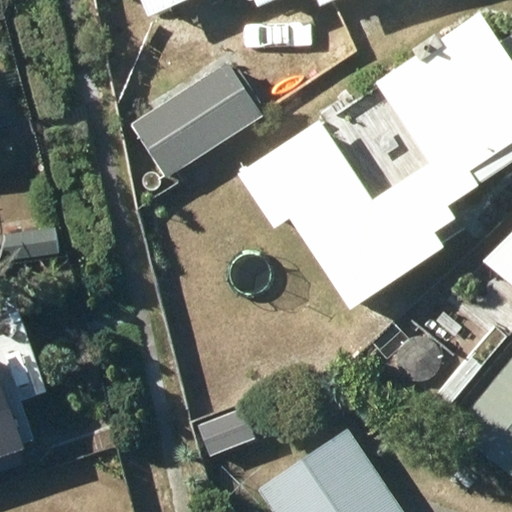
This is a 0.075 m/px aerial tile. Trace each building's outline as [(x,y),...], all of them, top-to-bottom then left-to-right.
[(289,208),(350,299),(446,236),(436,222),(456,208),(445,192),(511,148),(511,26),(502,33),(481,1),(375,72),(428,152),(371,189),(319,111),(238,164),(274,218),(289,208)] [(226,55),(131,119),(166,172),(261,108),(226,55)] [(511,216),(482,251),(511,278),(511,216)] [(62,217),(0,237),(0,254),(6,274),(73,253),(62,217)] [(511,350),(455,422),(511,467),(511,350)] [(0,439),(25,431),(0,361),(0,439)] [(258,483),(277,511),(404,511),(346,424),(258,483)]
